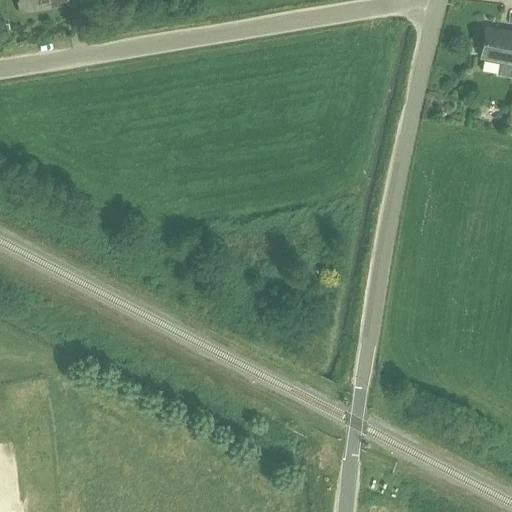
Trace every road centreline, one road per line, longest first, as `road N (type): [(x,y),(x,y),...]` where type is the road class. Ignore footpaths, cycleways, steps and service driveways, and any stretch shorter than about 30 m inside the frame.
road 1 (unclassified): [(345,511),(379,270),(438,0)]
road 2 (unclassified): [(0,69),(434,0)]
